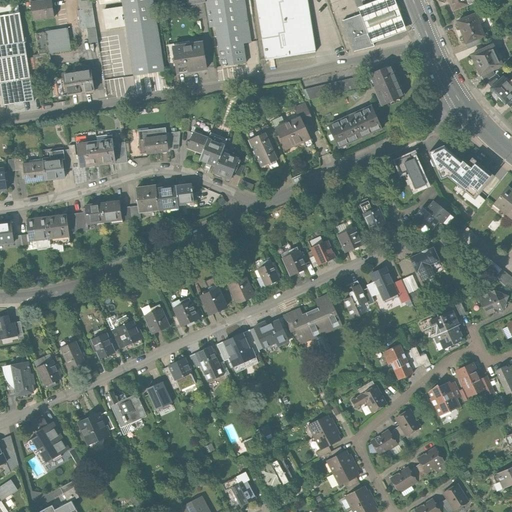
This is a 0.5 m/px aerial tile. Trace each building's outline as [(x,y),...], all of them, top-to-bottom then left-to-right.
[(51,0),(48,0),(30,3),(33,21),(54,17),(51,0)] [(91,0),(79,0),(81,11),(78,11),(81,30),(85,29),(87,43),(98,41),(91,0)] [(122,0),(123,7),(127,27),(134,76),(164,71),(153,2),(152,0),(122,0)] [(251,43),(244,0),(204,0),(205,3),(206,3),(210,29),(216,28),(221,67),(246,64),(243,44),(251,43)] [(256,0),(266,60),(274,59),(315,53),(306,0),(256,0)] [(379,0),(358,8),(371,44),(397,34),(406,31),(394,0),(379,0)] [(448,0),(453,11),(468,5),(479,0),(448,0)] [(479,0),(468,5),(471,10),(482,6),(479,0)] [(170,11),(166,3),(160,7),(164,14),(170,11)] [(0,7),(0,16),(19,13),(18,5),(0,7)] [(127,27),(123,7),(104,10),(106,20),(104,20),(106,30),(127,27)] [(482,12),(475,15),(480,26),(481,26),(486,20),(482,12)] [(19,13),(0,16),(0,85),(3,106),(13,104),(14,106),(16,107),(19,107),(22,106),(24,104),(24,103),(34,101),(19,13)] [(354,52),(373,47),(371,42),(372,41),(371,38),(369,37),(361,14),(342,21),(354,52)] [(475,15),(457,22),(466,43),(480,38),(484,36),(480,26),(475,15)] [(68,29),(35,34),(38,55),(38,56),(49,54),(71,51),(68,29)] [(482,44),(480,38),(466,43),(465,44),(467,49),(482,44)] [(202,43),(167,49),(171,75),(206,70),(202,43)] [(492,45),(471,55),(481,75),(492,70),(502,65),(496,54),(492,45)] [(502,51),(496,54),(502,65),(503,64),(505,63),(505,61),(506,60),(506,58),(505,57),(502,51)] [(51,67),(49,54),(38,56),(38,55),(32,56),(35,70),(51,67)] [(382,106),(403,97),(390,66),(369,75),(372,83),(382,106)] [(92,70),(63,74),(66,96),(95,91),(92,70)] [(492,70),(481,75),(481,76),(480,76),(484,83),(485,82),(495,76),(492,70)] [(495,76),(485,82),(491,88),(501,79),(497,74),(495,76)] [(503,77),(501,79),(491,88),(491,89),(505,104),(506,104),(510,108),(511,105),(511,79),(510,81),(506,76),(504,78),(503,77)] [(359,77),(304,91),(308,101),(361,88),(359,77)] [(294,108),(299,118),(300,118),(304,125),(312,121),(304,103),(294,108)] [(328,127),(338,148),(382,129),(372,107),(360,112),(328,127)] [(278,126),(286,124),(284,117),(276,119),(278,126)] [(299,118),(276,129),(285,150),(303,142),(306,149),(313,146),(304,125),(300,118),(299,118)] [(261,128),(264,133),(267,139),(272,136),(267,125),(261,128)] [(153,128),(137,130),(141,155),(177,150),(180,132),(166,133),(166,129),(153,130),(153,128)] [(202,134),(194,131),(190,141),(188,141),(187,148),(202,154),(208,139),(201,136),(202,134)] [(210,133),(208,139),(202,154),(199,160),(216,167),(214,173),(222,153),(225,145),(227,139),(210,133)] [(264,133),(249,140),(261,168),(268,164),(271,170),(278,167),(275,161),(276,161),(273,152),(267,140),(267,139),(264,133)] [(108,141),(97,143),(99,164),(115,162),(114,151),(112,136),(108,136),(108,141)] [(79,167),(99,164),(97,143),(86,144),(86,141),(76,143),(79,167)] [(119,150),(114,151),(115,162),(116,164),(127,163),(125,143),(118,143),(119,150)] [(444,146),(428,153),(441,180),(447,177),(474,200),(482,191),(494,176),(472,158),(467,165),(444,146)] [(50,158),(42,159),(45,180),(65,178),(64,169),(65,169),(63,150),(49,152),(50,158)] [(222,153),(214,173),(230,180),(234,172),(235,173),(238,165),(240,160),(222,153)] [(414,192),(427,186),(428,186),(421,171),(420,169),(418,163),(414,164),(413,162),(411,158),(410,155),(395,161),(401,175),(406,172),(414,192)] [(29,164),(23,165),(25,184),(35,183),(35,181),(45,180),(42,159),(29,161),(29,164)] [(235,173),(234,175),(240,177),(243,167),(238,165),(235,173)] [(427,169),(421,171),(428,186),(427,186),(428,188),(434,185),(427,169)] [(243,181),(241,186),(251,191),(254,186),(243,181)] [(191,202),(189,184),(181,185),(174,186),(176,207),(183,206),(182,203),(191,202)] [(137,213),(156,210),(153,189),(153,186),(133,188),(136,209),(136,213),(137,213)] [(176,207),(174,186),(153,189),(156,210),(176,208),(176,207)] [(511,191),(507,187),(493,205),(511,219),(511,191)] [(439,198),(435,203),(445,210),(448,205),(439,198)] [(118,211),(117,201),(98,203),(101,223),(119,221),(118,211)] [(359,205),(363,215),(371,211),(367,201),(359,205)] [(434,202),(426,211),(438,221),(442,223),(449,214),(445,210),(435,203),(434,202)] [(85,225),(101,223),(98,203),(80,205),(81,216),(83,226),(83,229),(86,228),(85,225)] [(363,215),(362,215),(369,231),(385,225),(378,208),(371,211),(363,215)] [(423,208),(415,217),(431,230),(438,221),(426,211),(423,208)] [(136,209),(118,211),(119,221),(120,224),(139,222),(137,213),(136,213),(136,209)] [(83,226),(81,216),(69,218),(70,230),(75,230),(83,229),(83,226)] [(75,230),(70,230),(69,218),(69,217),(48,220),(51,240),(76,237),(75,230)] [(415,217),(412,222),(424,232),(431,230),(415,217)] [(28,243),(51,240),(48,220),(26,222),(28,237),(28,243)] [(12,223),(0,224),(0,245),(14,244),(14,239),(12,223)] [(354,229),(337,237),(345,254),(362,246),(354,229)] [(28,237),(20,238),(21,250),(29,249),(28,243),(28,237)] [(310,247),(318,265),(335,257),(327,240),(310,247)] [(479,251),(470,244),(463,252),(472,260),(479,251)] [(433,247),(409,257),(416,272),(418,272),(422,280),(435,275),(431,266),(440,262),(433,247)] [(299,250),(282,258),(290,276),(307,268),(299,250)] [(511,277),(483,255),(476,263),(511,292),(511,277)] [(271,263),(258,269),(265,286),(279,279),(271,263)] [(385,268),(372,274),(375,282),(380,293),(384,303),(398,297),(392,284),(385,268)] [(245,275),(228,282),(236,301),(253,294),(245,275)] [(407,282),(411,292),(421,287),(417,278),(407,282)] [(401,280),(392,284),(398,297),(401,304),(410,300),(401,280)] [(355,308),(367,303),(362,291),(357,281),(345,286),(350,297),(344,300),(353,320),(360,317),(355,308)] [(375,282),(367,285),(368,288),(372,297),(380,293),(375,282)] [(216,287),(199,295),(209,315),(225,307),(216,287)] [(372,297),(368,288),(362,291),(367,303),(368,306),(374,303),(372,297)] [(495,290),(479,297),(487,315),(503,309),(506,297),(505,293),(495,290)] [(342,327),(328,295),(318,299),(322,307),(302,315),(300,309),(283,316),(290,332),(295,330),(302,344),(342,327)] [(172,309),(181,327),(197,319),(189,301),(172,309)] [(459,301),(454,303),(460,316),(465,313),(459,301)] [(160,310),(144,317),(152,335),(168,328),(160,310)] [(452,313),(429,323),(432,329),(438,326),(441,335),(458,328),(452,313)] [(21,322),(15,322),(11,322),(9,314),(0,316),(0,338),(0,339),(18,335),(19,340),(24,339),(21,322)] [(142,344),(140,340),(141,340),(132,320),(112,329),(121,349),(132,344),(134,348),(142,344)] [(264,322),(254,327),(264,348),(276,343),(278,346),(288,342),(278,321),(266,326),(264,322)] [(464,342),(458,328),(441,335),(433,338),(436,346),(441,344),(444,350),(464,342)] [(250,330),(243,334),(250,349),(251,349),(254,355),(255,355),(260,353),(250,330)] [(106,333),(90,340),(98,360),(114,353),(106,333)] [(223,341),(224,342),(231,358),(230,358),(230,359),(236,372),(258,363),(255,355),(254,355),(251,349),(250,349),(243,334),(242,333),(223,341)] [(77,340),(61,348),(67,362),(71,370),(87,362),(77,340)] [(231,358),(224,342),(217,345),(224,361),(230,359),(230,358),(231,358)] [(201,366),(209,382),(224,375),(211,347),(196,353),(201,366)] [(391,365),(399,381),(413,375),(411,371),(404,355),(400,347),(383,354),(388,366),(391,365)] [(410,352),(404,355),(411,371),(423,365),(425,368),(430,366),(426,355),(420,358),(415,347),(409,350),(410,352)] [(195,368),(201,366),(196,353),(190,356),(195,368)] [(185,359),(169,366),(170,367),(179,387),(181,390),(196,383),(185,359)] [(53,360),(37,368),(45,386),(62,379),(60,375),(55,364),(53,360)] [(64,374),(60,365),(58,362),(55,364),(60,375),(64,374)] [(72,372),(71,370),(67,362),(60,365),(64,374),(64,375),(72,372)] [(223,362),(220,363),(226,376),(229,374),(223,362)] [(28,363),(10,366),(15,396),(33,393),(28,363)] [(477,393),(483,390),(484,389),(480,379),(479,379),(480,377),(478,372),(476,372),(473,364),(456,371),(464,388),(468,397),(469,396),(470,396),(472,396),(477,394),(477,393)] [(506,366),(495,371),(506,395),(511,392),(511,364),(506,368),(506,366)] [(170,367),(164,369),(173,390),(179,387),(170,367)] [(487,376),(480,379),(484,389),(483,390),(486,396),(495,392),(487,376)] [(162,381),(147,388),(156,409),(172,402),(162,381)] [(461,396),(459,391),(455,382),(449,385),(448,383),(438,387),(437,386),(429,393),(432,399),(429,400),(433,409),(436,408),(439,415),(459,406),(456,399),(461,396)] [(376,387),(352,401),(356,409),(367,403),(373,414),(387,405),(376,387)] [(464,388),(459,391),(461,396),(464,402),(470,399),(469,396),(468,397),(464,388)] [(106,395),(111,406),(118,402),(117,399),(118,398),(118,397),(118,396),(117,396),(117,395),(116,395),(115,395),(113,391),(111,392),(109,391),(108,394),(106,395)] [(118,402),(111,406),(121,427),(130,423),(146,416),(136,394),(126,399),(125,395),(119,398),(121,401),(118,402)] [(395,418),(400,426),(407,437),(421,428),(409,409),(395,418)] [(99,412),(77,422),(88,445),(110,435),(106,427),(100,414),(99,412)] [(106,412),(100,414),(106,427),(107,426),(109,430),(114,428),(106,412)] [(308,425),(315,438),(335,427),(333,422),(331,423),(327,416),(308,425)] [(60,455),(69,450),(52,423),(47,425),(44,419),(37,423),(40,430),(36,432),(38,436),(28,442),(28,443),(32,450),(42,466),(52,459),(54,461),(61,457),(60,455)] [(130,423),(121,427),(124,435),(133,431),(130,423)] [(400,426),(395,429),(402,440),(407,437),(400,426)] [(321,450),(328,447),(340,441),(336,434),(338,432),(335,427),(315,438),(321,450)] [(369,440),(378,455),(396,444),(389,433),(387,429),(369,440)] [(395,429),(389,433),(396,444),(402,440),(395,429)] [(15,453),(10,436),(0,440),(0,441),(4,450),(1,451),(4,458),(15,453)] [(247,451),(261,445),(257,436),(243,442),(247,451)] [(28,443),(24,445),(28,452),(32,450),(28,443)] [(204,447),(207,453),(213,451),(211,445),(204,447)] [(331,452),(328,447),(321,450),(316,453),(319,458),(330,453),(331,452)] [(331,452),(330,453),(333,458),(343,452),(340,447),(331,452)] [(417,459),(420,464),(426,473),(444,462),(434,448),(417,459)] [(327,461),(333,474),(354,463),(351,457),(349,458),(346,451),(343,452),(333,458),(327,461)] [(6,462),(10,471),(18,467),(15,453),(4,458),(6,462)] [(258,470),(270,492),(293,481),(281,459),(258,470)] [(340,486),(342,485),(354,478),(358,476),(355,469),(357,468),(354,463),(333,474),(339,485),(340,486)] [(420,464),(415,467),(422,478),(427,475),(426,473),(420,464)] [(390,478),(399,493),(417,482),(410,471),(407,467),(390,478)] [(415,467),(410,471),(417,482),(422,478),(415,467)] [(511,467),(497,474),(503,489),(511,484),(511,467)] [(237,498),(242,507),(256,500),(253,495),(256,493),(252,485),(249,486),(247,482),(250,481),(246,473),(237,477),(232,480),(232,479),(230,479),(228,480),(228,481),(228,482),(222,485),(226,493),(228,492),(233,489),(237,498)] [(333,474),(327,478),(332,488),(339,485),(333,474)] [(354,478),(342,485),(345,490),(357,484),(354,478)] [(0,511),(7,511),(0,501),(17,490),(10,480),(0,487),(0,511)] [(60,488),(63,494),(73,488),(76,487),(73,481),(60,488)] [(360,489),(357,484),(345,490),(348,495),(360,489)] [(469,501),(458,484),(443,493),(447,499),(455,511),(469,501)] [(345,497),(352,509),(372,499),(370,493),(368,494),(364,487),(360,489),(348,495),(345,497)] [(73,488),(63,494),(68,503),(71,502),(79,498),(73,488)] [(229,499),(237,498),(233,489),(228,492),(229,499)] [(144,505),(137,495),(131,500),(138,510),(144,505)] [(209,511),(201,496),(181,507),(183,511),(209,511)] [(345,497),(338,500),(343,511),(346,511),(352,509),(345,497)] [(372,499),(352,509),(352,511),(376,511),(373,505),(375,504),(372,499)] [(415,511),(440,511),(437,506),(433,499),(415,511)] [(447,499),(442,503),(447,511),(452,511),(455,511),(447,499)] [(68,503),(54,510),(55,511),(76,511),(71,502),(68,503)] [(447,511),(442,503),(437,506),(440,511),(447,511)]
